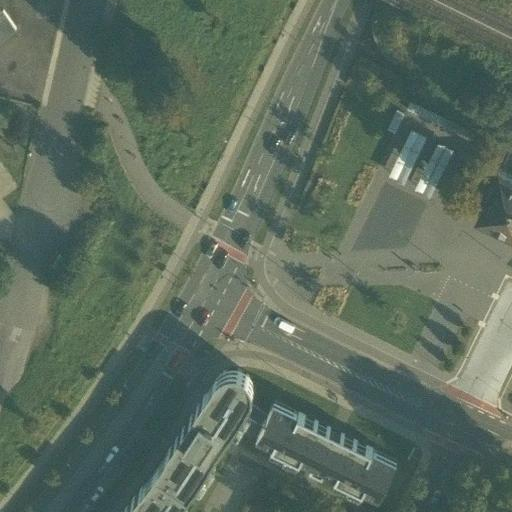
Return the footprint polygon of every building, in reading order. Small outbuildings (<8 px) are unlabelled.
[(3,10),(0,12),(0,25),(6,35),(16,28),(3,10)] [(415,103),(386,173),(436,193),(456,145),(434,136),(439,124),(456,131),(460,121),(415,103)] [(511,177),(502,172),(501,172),(500,172),(492,187),(490,189),(486,198),(486,199),(485,201),(478,216),(479,217),(478,217),(479,217),(478,218),(511,234),(511,177)] [(168,451),(156,470),(189,493),(194,485),(195,486),(212,459),(231,430),(249,404),(248,403),(253,396),(254,390),(253,382),(249,376),(244,371),(235,369),(229,369),(222,372),(216,378),(205,395),(211,399),(176,453),(169,449),(168,451)] [(205,395),(169,449),(176,453),(211,399),(205,395)] [(299,412),(274,400),(257,437),(272,444),(272,445),(300,459),(301,458),(312,463),(310,467),(323,473),(325,470),(335,475),(335,476),(364,489),(380,497),(397,460),(373,449),(374,448),(367,445),(363,452),(302,422),(306,415),(299,412)] [(367,445),(306,415),(302,422),(363,452),(367,445)] [(174,511),(184,500),(189,493),(156,470),(143,487),(142,487),(141,488),(147,493),(132,511),(174,511)] [(141,488),(122,511),(132,511),(147,493),(141,488)] [(265,511),(271,500),(259,494),(252,509),(259,511),(265,511)] [(494,511),(460,496),(452,511),(494,511)]
